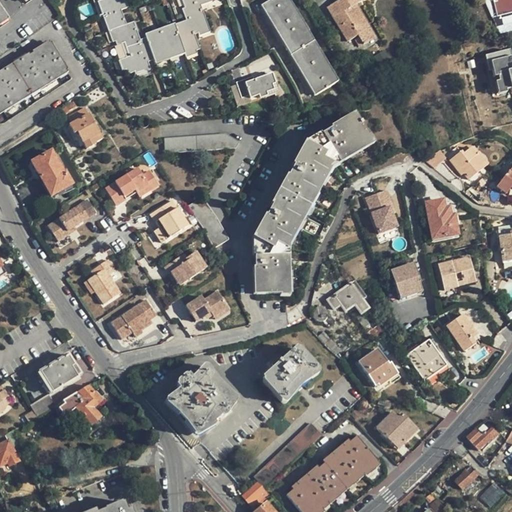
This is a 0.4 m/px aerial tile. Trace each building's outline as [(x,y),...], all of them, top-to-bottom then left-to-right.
[(129,57),(122,60),(127,75),(150,67),(148,63),(140,40),(133,23),(126,25),(121,11),(128,8),(124,0),(103,0),(100,1),(106,16),(117,46),(124,43),(129,57)] [(181,0),(190,23),(146,38),(154,61),(183,50),(185,55),(200,50),(194,35),(209,29),(200,3),(207,0),(181,0)] [(339,82),(290,0),(271,0),(264,5),(317,95),(339,82)] [(364,0),(341,0),(328,8),(348,42),(358,36),(356,32),(367,26),(355,6),(364,0)] [(484,0),(499,34),(511,31),(511,10),(498,14),(494,0),(484,0)] [(511,0),(494,0),(498,14),(511,10),(511,0)] [(100,18),(106,16),(100,1),(95,3),(100,18)] [(375,39),(367,26),(356,32),(358,36),(364,45),(375,39)] [(148,63),(154,61),(146,38),(140,40),(148,63)] [(0,73),(0,110),(4,108),(65,70),(49,43),(0,73)] [(117,46),(122,60),(129,57),(124,43),(117,46)] [(511,59),(510,51),(489,55),(494,78),(498,77),(502,92),(511,90),(511,59)] [(121,77),(127,75),(122,60),(116,62),(121,77)] [(273,91),(268,76),(237,87),(241,99),(248,96),(250,99),(273,91)] [(71,102),(64,106),(67,110),(73,106),(71,102)] [(68,126),(73,135),(77,134),(82,143),(89,140),(99,135),(84,108),(68,117),(71,124),(68,126)] [(369,143),(354,117),(306,145),(254,240),(256,295),(286,294),(286,286),(284,286),(283,270),(285,270),(285,249),(283,247),(287,240),(288,241),(295,228),(293,227),(301,213),(303,214),(311,200),(309,199),(317,185),(319,186),(326,173),(324,172),(328,165),(329,166),(349,155),(348,153),(361,146),(362,147),(369,143)] [(91,142),(89,140),(82,143),(77,134),(73,135),(80,147),(91,142)] [(240,142),(227,134),(166,138),(167,153),(236,149),(240,142)] [(468,180),(484,168),(474,155),(476,154),(471,148),(467,151),(465,148),(461,151),(461,152),(450,161),(457,171),(460,169),(463,173),(468,180)] [(425,161),(434,169),(446,159),(440,151),(425,161)] [(50,197),(73,185),(65,172),(63,173),(51,152),(31,163),(50,197)] [(479,152),(476,154),(474,155),(484,168),(488,165),(479,152)] [(501,164),(495,168),(503,174),(508,169),(501,164)] [(511,186),(511,167),(509,172),(507,172),(496,188),(505,195),(511,186)] [(133,190),(135,193),(146,186),(148,189),(156,184),(148,172),(141,175),(137,169),(104,190),(114,205),(124,199),(122,196),(133,190)] [(137,196),(148,189),(146,186),(135,193),(137,196)] [(93,192),(93,191),(90,187),(87,190),(84,191),(87,196),(93,192)] [(471,187),(468,190),(479,199),(481,196),(471,187)] [(124,199),(135,193),(133,190),(122,196),(124,199)] [(387,192),(366,200),(379,236),(398,229),(392,215),(390,209),(393,208),(387,192)] [(187,207),(203,229),(203,230),(214,249),(229,240),(218,220),(202,198),(187,207)] [(441,210),(444,209),(442,200),(425,204),(432,240),(457,235),(454,216),(450,217),(443,218),(441,210)] [(161,227),(158,230),(154,232),(161,243),(187,226),(171,201),(149,215),(154,224),(158,221),(161,227)] [(59,243),(70,235),(68,231),(74,227),(75,228),(95,214),(87,202),(49,228),(59,243)] [(448,209),(444,209),(441,210),(443,218),(450,217),(448,209)] [(509,228),(498,229),(499,240),(504,271),(511,269),(511,231),(510,232),(509,228)] [(168,272),(170,271),(173,269),(182,282),(205,267),(195,252),(187,257),(186,259),(184,261),(180,256),(164,266),(168,272)] [(453,289),(457,288),(457,287),(475,283),(469,258),(437,265),(445,299),(455,296),(453,289)] [(88,282),(95,293),(103,306),(120,295),(109,277),(116,273),(109,262),(92,273),(95,277),(88,282)] [(401,292),(402,298),(414,295),(412,288),(418,287),(417,283),(418,282),(413,265),(389,272),(395,293),(401,292)] [(178,284),(182,282),(173,269),(170,271),(178,284)] [(375,277),(364,281),(366,286),(377,281),(375,277)] [(366,286),(364,281),(356,285),(360,290),(366,287),(366,286)] [(91,295),(95,293),(88,282),(84,284),(91,295)] [(354,305),(360,314),(361,313),(368,309),(351,284),(327,300),(334,311),(340,306),(344,312),(354,305)] [(212,317),(227,307),(217,292),(204,300),(201,296),(185,306),(194,322),(210,312),(212,317)] [(141,332),(152,324),(139,305),(110,325),(121,341),(131,334),(134,339),(142,333),(141,332)] [(229,311),(227,307),(212,317),(214,320),(229,311)] [(325,329),(334,322),(328,314),(325,309),(323,308),(321,307),(318,307),(315,308),(313,310),(312,312),(312,317),(313,320),(315,321),(317,322),(320,323),(325,329)] [(369,324),(361,313),(360,314),(355,318),(363,328),(369,324)] [(475,343),(472,338),(470,336),(474,332),(463,315),(446,327),(463,352),(475,343)] [(372,325),(377,322),(372,316),(367,319),(372,325)] [(383,332),(377,326),(367,334),(374,339),(383,332)] [(322,331),(317,336),(329,349),(337,356),(342,351),(322,331)] [(445,366),(427,340),(404,355),(422,381),(445,366)] [(307,378),(314,371),(295,350),(287,356),(289,358),(284,363),(280,358),(271,366),(276,371),(271,375),(269,373),(263,379),(282,401),(289,395),(288,394),(306,377),(307,378)] [(358,364),(375,388),(386,379),(390,384),(397,378),(377,350),(358,364)] [(73,365),(67,355),(38,372),(51,393),(76,377),(70,367),(73,365)] [(223,409),(232,401),(204,370),(192,381),(188,377),(177,386),(181,392),(169,403),(196,433),(204,425),(207,429),(226,412),(223,409)] [(3,391),(0,385),(0,414),(3,412),(4,407),(3,406),(10,402),(3,391)] [(75,408),(85,419),(89,424),(90,425),(99,418),(91,409),(99,401),(98,400),(101,398),(97,393),(94,395),(87,387),(62,402),(64,404),(58,409),(64,417),(75,408)] [(49,395),(30,407),(36,417),(56,405),(49,395)] [(376,426),(390,442),(396,436),(402,442),(416,429),(401,413),(396,418),(391,411),(376,426)] [(486,422),(476,431),(481,436),(485,432),(487,433),(492,428),(486,422)] [(257,482),(264,489),(321,436),(321,435),(310,424),(254,478),(257,482)] [(481,436),(476,431),(475,430),(467,438),(479,451),(491,440),(492,442),(499,436),(492,428),(487,433),(485,432),(481,436)] [(18,445),(12,431),(4,436),(7,442),(0,445),(0,466),(6,464),(7,466),(17,462),(11,448),(18,445)] [(396,448),(402,442),(396,436),(390,442),(396,448)] [(317,511),(378,462),(356,437),(286,496),(299,511),(317,511)] [(461,489),(478,474),(471,465),(454,481),(461,489)] [(252,507),(267,493),(264,489),(257,482),(242,496),(252,507)] [(489,507),(502,492),(491,483),(488,485),(478,497),(489,507)] [(431,493),(442,500),(449,491),(440,484),(431,493)] [(126,511),(122,502),(98,511),(126,511)] [(273,511),(266,503),(255,511),(273,511)]
